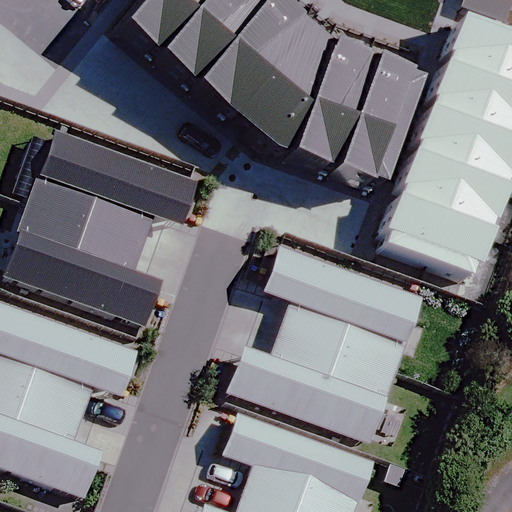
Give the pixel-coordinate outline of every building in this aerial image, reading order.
[(511,32),(461,14),(444,62),(444,63),(511,87),(511,32)] [(511,135),(511,87),(444,63),(428,106),(511,135)] [(511,176),(511,135),(428,106),(412,150),(414,151),(509,185),(511,176)] [(195,184),(52,132),(25,207),(137,248),(150,215),(180,226),(195,184)] [(493,228),(509,185),(414,151),(399,193),(493,228)] [(493,228),(399,193),(384,234),(479,269),(493,228)] [(137,248),(25,207),(0,275),(0,277),(143,329),(160,284),(129,272),(137,248)] [(226,344),(210,389),(352,440),(404,296),(261,245),(246,287),(274,297),(254,354),(226,344)] [(119,397),(134,355),(0,306),(0,389),(79,419),(91,387),(119,397)] [(79,419),(0,389),(0,469),(81,499),(97,455),(70,445),(79,419)] [(350,511),(368,465),(236,417),(222,455),(250,465),(240,492),(295,511),(350,511)] [(295,511),(240,492),(232,511),(205,511),(204,511),(203,511),(295,511)]
